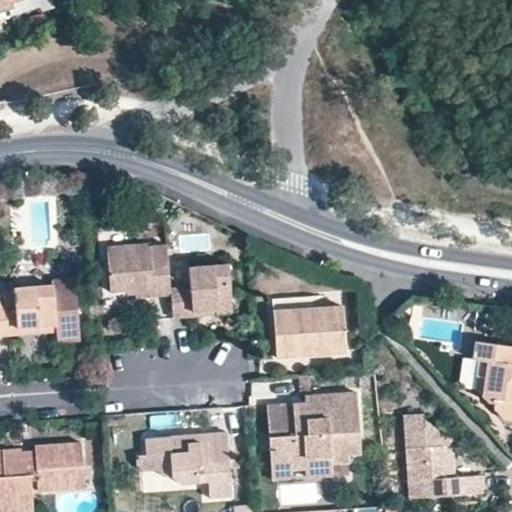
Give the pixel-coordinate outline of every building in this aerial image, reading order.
[(6,3),(0,4),(0,14),(9,12),(6,3)] [(83,198),(74,198),(74,209),(84,209),(83,198)] [(106,245),(111,290),(134,288),(135,296),(169,293),(169,287),(166,243),(145,245),(144,242),(106,245)] [(192,316),(191,310),(215,309),(215,314),(231,313),(226,263),(188,266),(189,285),(169,287),(169,293),(169,295),(172,317),(192,316)] [(17,301),(0,302),(0,332),(19,331),(19,323),(55,321),(55,327),(56,339),(78,337),(73,276),(51,277),(51,283),(16,286),(17,301)] [(305,351),(304,346),(315,346),(315,350),(348,348),(344,303),(273,308),(277,353),(305,351)] [(19,323),(19,331),(55,327),(55,321),(19,323)] [(505,423),(511,424),(511,348),(478,343),(475,359),(488,362),(487,377),(480,376),(478,392),(505,423)] [(304,402),(305,412),(295,413),(295,403),(267,405),(269,429),(270,447),(277,447),(278,461),(288,461),(289,468),(304,468),(305,475),(330,473),(330,462),(348,461),(348,452),(359,451),(358,439),(355,391),(304,395),(304,402)] [(304,402),(295,403),(295,413),(305,412),(304,402)] [(454,476),(453,453),(442,446),(442,439),(425,418),(425,414),(405,414),(409,497),(482,492),(481,475),(454,476)] [(209,430),(205,438),(184,439),(180,432),(149,435),(141,435),(142,453),(152,452),(153,466),(159,472),(169,472),(183,479),(208,478),(209,494),(230,493),(226,430),(209,430)] [(180,432),(184,439),(205,438),(209,430),(180,432)] [(31,478),(38,478),(39,489),(84,485),(81,441),(35,444),(36,449),(21,450),(21,447),(0,448),(0,510),(33,508),(31,478)] [(270,447),(272,478),(305,475),(304,468),(289,468),(288,461),(278,461),(277,447),(270,447)] [(153,466),(152,452),(142,453),(133,453),(134,467),(153,466)]
